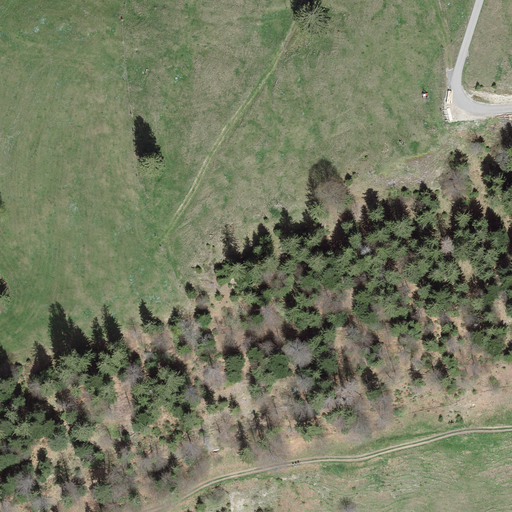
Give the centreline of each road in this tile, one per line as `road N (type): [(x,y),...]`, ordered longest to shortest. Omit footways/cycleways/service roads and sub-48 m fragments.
road 1 (track): [(511,429),(261,468),(138,511)]
road 2 (track): [(158,240),(304,0)]
road 3 (track): [(479,0),(458,92),(466,104),(511,109)]
